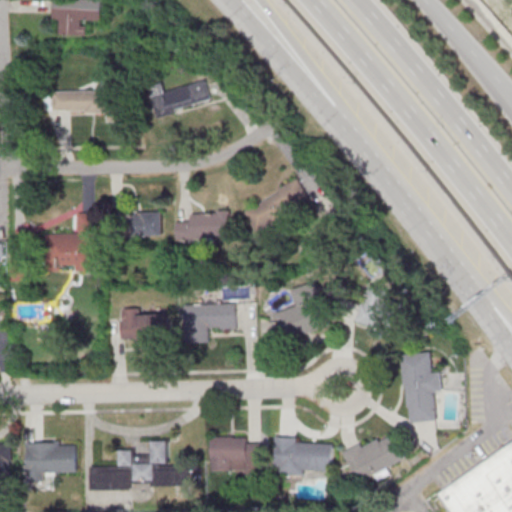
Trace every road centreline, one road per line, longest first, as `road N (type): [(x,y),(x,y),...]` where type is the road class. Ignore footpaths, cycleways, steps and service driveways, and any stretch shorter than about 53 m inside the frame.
road 1 (residential): [(345,385),(0,395)]
road 2 (motorway): [(309,0),(511,248)]
road 3 (residential): [(275,124),(191,166),(0,168)]
road 4 (motorway): [(511,196),(352,0)]
road 5 (secondary): [(226,0),(375,159)]
road 6 (motorway): [(266,0),(375,159)]
road 7 (residential): [(6,168),(0,9)]
road 8 (secondary): [(511,93),(429,0)]
